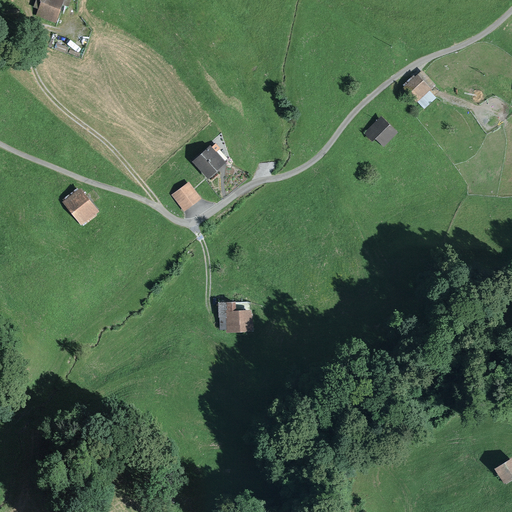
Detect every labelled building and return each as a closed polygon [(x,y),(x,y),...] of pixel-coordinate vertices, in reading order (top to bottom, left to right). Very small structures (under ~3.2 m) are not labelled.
[(59,0),(44,0),(39,15),(53,20),(59,0)] [(406,87),(418,99),(427,90),(416,78),(406,87)] [(370,128),(386,143),(395,134),(379,118),(370,128)] [(196,161),(208,174),(221,162),(219,159),(221,157),(216,151),(219,148),(215,144),(196,161)] [(175,195),(185,208),(198,198),(188,185),(175,195)] [(95,212),(79,191),(65,201),(82,222),(95,212)] [(227,315),(228,328),(252,327),(251,313),(227,315)] [(511,461),(497,470),(504,482),(511,477),(511,461)]
